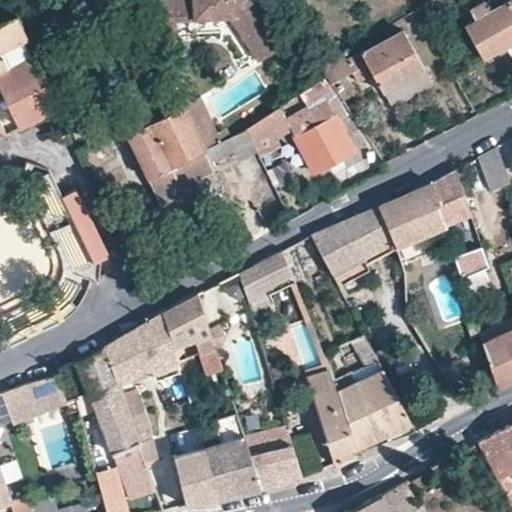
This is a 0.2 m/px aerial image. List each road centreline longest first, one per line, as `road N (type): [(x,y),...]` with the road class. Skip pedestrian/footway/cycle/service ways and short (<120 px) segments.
road 1 (residential): [(511,120),(153,303),(117,310)]
road 2 (residential): [(269,511),(358,487),(511,399)]
road 3 (residential): [(0,148),(52,141),(76,166),(125,263),(117,310)]
road 4 (residential): [(117,310),(0,366)]
